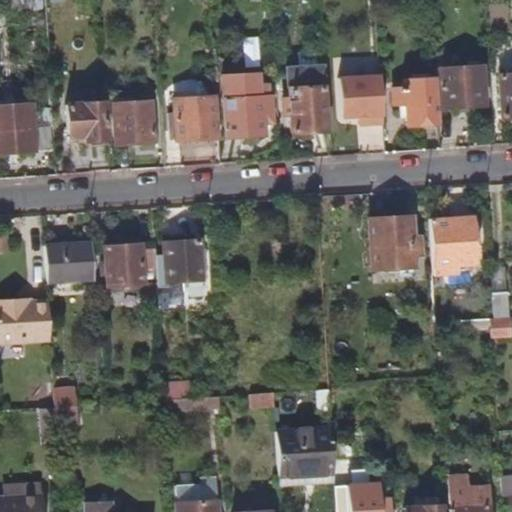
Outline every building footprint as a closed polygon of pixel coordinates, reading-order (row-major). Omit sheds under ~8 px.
[(325,132),(322,67),(287,69),(289,101),(281,102),(282,117),(290,117),(291,134),(325,132)] [(486,106),(483,67),(438,70),(441,109),(486,106)] [(511,119),(511,76),(499,77),(501,120),(511,119)] [(384,125),(381,77),(338,80),(340,119),(358,118),(367,118),(367,126),(384,125)] [(438,124),(436,79),(403,81),(403,87),(391,88),(392,105),(405,105),(406,126),(438,124)] [(270,124),(269,97),(257,97),(256,86),(246,86),(247,98),(223,99),(225,138),(263,136),(262,124),(270,124)] [(214,139),(212,99),(172,101),(175,142),(214,139)] [(154,144),(151,102),(112,105),(114,146),(154,144)] [(104,144),(101,103),(66,105),(68,138),(84,137),(85,145),(104,144)] [(0,154),(49,151),(48,127),(31,129),(30,112),(0,114),(0,154)] [(367,126),(367,118),(358,118),(359,127),(367,126)] [(471,267),(467,219),(424,223),(428,278),(447,276),(446,269),(471,267)] [(407,269),(405,220),(359,222),(362,272),(407,269)] [(201,293),(197,238),(161,240),(162,253),(154,253),(156,290),(157,296),(165,295),(164,280),(185,279),(186,294),(201,293)] [(154,253),(153,241),(101,245),(104,294),(156,290),(154,253)] [(93,283),(90,244),(43,248),(46,286),(93,283)] [(504,293),(502,270),(487,272),(489,294),(504,293)] [(506,318),(504,293),(489,294),(491,319),(506,318)] [(0,346),(50,343),(47,300),(32,302),(32,305),(25,306),(24,300),(0,301),(0,346)] [(77,393),(76,387),(53,388),(55,408),(78,407),(77,403),(77,393)] [(329,405),(328,390),(317,391),(318,406),(329,405)] [(87,403),(87,393),(77,393),(77,403),(87,403)] [(274,404),(273,394),(250,395),(251,406),(274,404)] [(219,406),(219,397),(164,401),(165,415),(183,413),(182,409),(219,406)] [(79,427),(78,407),(55,408),(56,429),(79,427)] [(52,425),(52,411),(43,412),(44,425),(52,425)] [(331,429),(276,432),(280,487),(335,483),(331,429)] [(215,500),(213,479),(199,480),(199,485),(200,501),(215,500)] [(390,511),(390,507),(379,508),(377,484),(370,485),(370,481),(355,482),(355,487),(346,488),(347,509),(337,510),(337,511),(390,511)] [(482,511),(481,497),(462,498),(461,488),(460,482),(444,483),(446,511),(482,511)] [(215,511),(215,500),(200,501),(199,485),(175,486),(176,511),(215,511)] [(481,497),(480,487),(461,488),(462,498),(481,497)] [(44,511),(43,493),(0,495),(0,511),(44,511)] [(109,511),(109,502),(82,504),(82,511),(109,511)]
